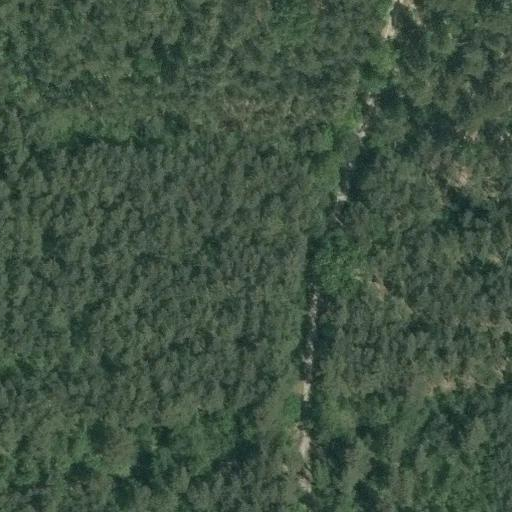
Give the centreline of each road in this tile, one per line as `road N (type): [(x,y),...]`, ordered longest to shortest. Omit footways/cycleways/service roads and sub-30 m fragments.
road 1 (track): [(389,0),(296,363),(302,465)]
road 2 (track): [(302,465),(0,498)]
